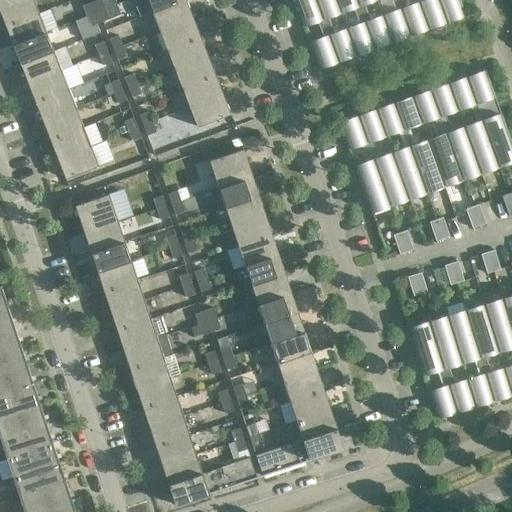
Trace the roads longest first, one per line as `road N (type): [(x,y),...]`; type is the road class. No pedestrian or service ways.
road 1 (residential): [(402,443),(249,0)]
road 2 (residential): [(119,511),(0,164)]
road 3 (residential): [(402,443),(386,470),(252,511)]
